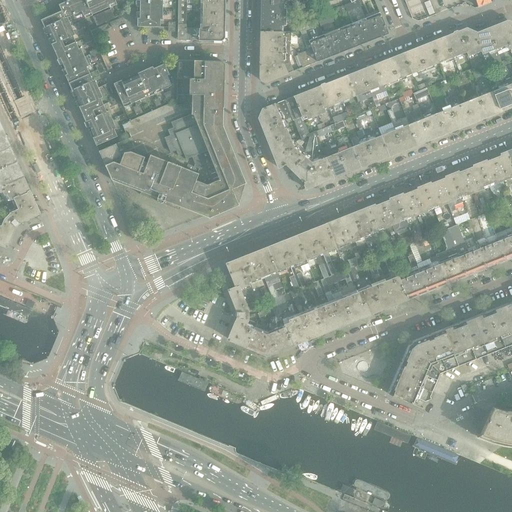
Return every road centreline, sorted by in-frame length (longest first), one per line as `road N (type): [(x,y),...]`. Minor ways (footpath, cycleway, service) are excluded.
road 1 (residential): [(427,427),(315,376),(306,360),(511,278)]
road 2 (tertiary): [(279,218),(511,127)]
road 3 (residential): [(289,511),(108,429)]
road 4 (tertiary): [(125,274),(53,103)]
road 5 (residential): [(403,44),(265,99),(239,98)]
road 6 (residential): [(112,32),(121,57),(142,48),(240,50)]
road 7 (residential): [(124,460),(248,511)]
road 8 (residential): [(239,98),(279,218)]
